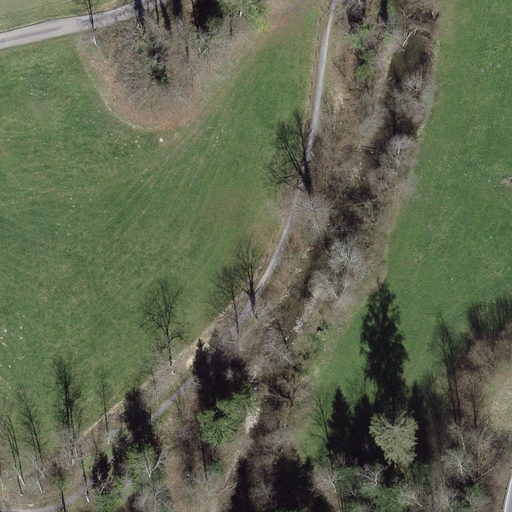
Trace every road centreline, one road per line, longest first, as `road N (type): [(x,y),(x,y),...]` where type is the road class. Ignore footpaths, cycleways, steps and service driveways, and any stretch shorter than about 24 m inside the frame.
road 1 (track): [(46,511),(82,488),(197,376),(257,295),(296,204),(333,0)]
road 2 (unclassified): [(0,41),(131,13),(154,0)]
